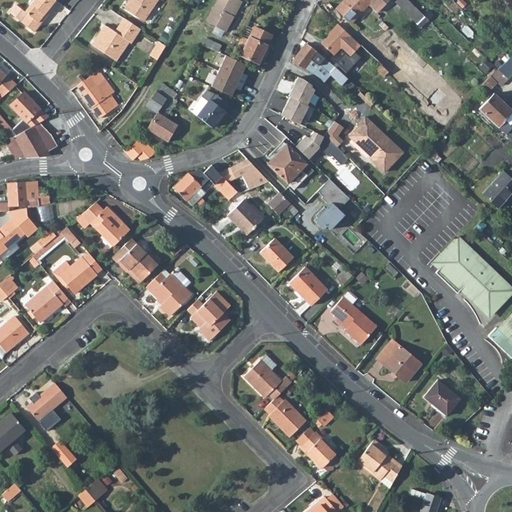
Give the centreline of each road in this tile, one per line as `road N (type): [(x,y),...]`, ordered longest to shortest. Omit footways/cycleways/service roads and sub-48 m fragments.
road 1 (residential): [(271,313),(353,391),(484,487)]
road 2 (residential): [(0,388),(111,300),(200,385)]
road 3 (residential): [(307,0),(237,137),(139,184)]
road 4 (residential): [(139,184),(271,313)]
road 5 (residential): [(200,385),(282,467),(282,488),(260,511)]
